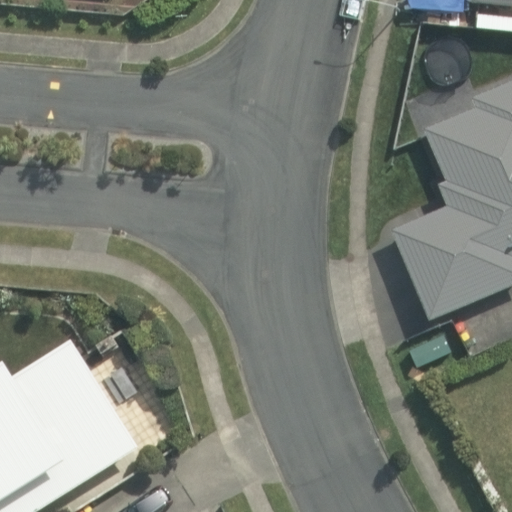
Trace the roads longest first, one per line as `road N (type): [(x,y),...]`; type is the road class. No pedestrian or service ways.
road 1 (residential): [(325,167),(322,391),(377,511)]
road 2 (residential): [(0,151),(325,167)]
road 3 (residential): [(331,0),(316,92),(325,167)]
